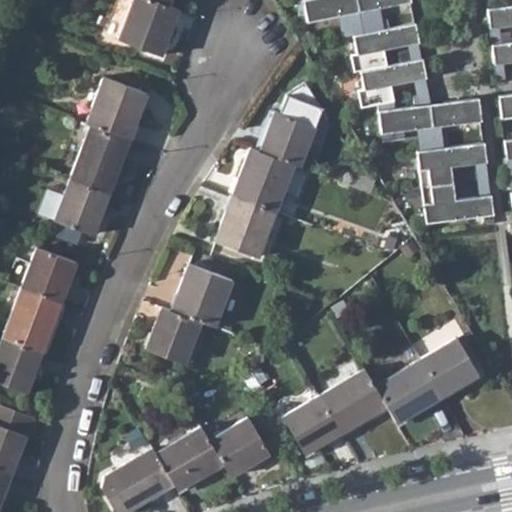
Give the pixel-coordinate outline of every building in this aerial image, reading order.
[(166,3),(157,0),(131,0),(117,38),(160,54),(172,24),(169,23),(176,7),(166,3)] [(302,0),(307,19),(339,13),(343,35),(352,33),(356,51),(350,53),(353,69),(360,69),(363,87),(357,89),(360,106),(376,103),(392,99),(390,83),(412,78),(425,76),(421,56),(410,58),(385,63),(383,47),(408,42),(418,40),(414,21),(382,27),(378,6),(406,0),(302,0)] [(511,3),(486,7),(489,27),(500,25),(511,23),(511,39),(502,41),(491,43),(493,62),(502,61),(511,59),(511,3)] [(169,23),(172,24),(178,8),(176,7),(169,23)] [(500,25),(489,27),(491,42),(502,41),(500,25)] [(421,56),(418,40),(408,42),(410,58),(421,56)] [(502,61),(493,62),(495,78),(504,77),(502,61)] [(145,92),(102,76),(84,122),(123,138),(130,120),(133,122),(145,92)] [(417,104),(429,103),(425,76),(412,78),(415,94),(417,104)] [(259,151),(293,164),(299,166),(314,127),(328,117),(304,82),(286,94),(279,113),(274,111),(259,151)] [(511,91),(497,93),(500,116),(511,114),(511,136),(503,138),(505,158),(511,156),(511,189),(509,190),(511,210),(511,209),(511,91)] [(394,106),(377,109),(380,131),(417,126),(420,148),(416,149),(425,221),(493,212),(490,192),(479,194),(454,197),(451,165),(475,162),(486,160),(483,140),(448,144),(443,145),(441,132),(440,124),(480,119),(478,96),(442,101),(443,101),(429,103),(417,104),(415,94),(411,94),(413,104),(394,106)] [(377,109),(394,106),(392,99),(376,103),(377,109)] [(123,138),(127,139),(133,122),(130,120),(123,138)] [(123,138),(84,122),(77,139),(82,141),(68,177),(107,192),(121,156),(117,154),(123,138)] [(117,154),(121,156),(127,139),(123,138),(117,154)] [(259,151),(250,147),(238,177),(240,179),(234,194),(275,210),(293,164),(259,151)] [(486,160),(475,162),(479,194),(490,192),(486,160)] [(375,181),(350,171),(345,184),(370,194),(375,181)] [(107,192),(68,177),(53,218),(92,233),(107,192)] [(232,194),(234,194),(240,179),(238,177),(232,194)] [(275,210),(234,194),(228,211),(225,210),(214,241),(257,257),(275,210)] [(225,210),(228,211),(234,194),(232,194),(225,210)] [(400,248),(407,258),(419,249),(413,240),(400,248)] [(75,261),(35,246),(20,287),(59,302),(75,261)] [(232,279),(189,262),(177,293),(179,294),(173,310),(200,321),(214,326),(232,279)] [(59,302),(20,287),(1,336),(41,351),(59,302)] [(171,309),(173,310),(179,294),(177,293),(171,309)] [(309,301),(290,293),(286,305),(304,313),(309,301)] [(171,309),(161,305),(144,347),(183,363),(200,321),(173,310),(171,309)] [(41,351),(1,336),(0,338),(0,382),(25,392),(41,351)] [(476,372),(455,336),(418,358),(440,394),(476,372)] [(440,394),(418,358),(373,385),(384,404),(395,421),(440,394)] [(373,385),(363,367),(318,394),(339,431),(384,404),(373,385)] [(247,377),(253,387),(261,383),(255,373),(247,377)] [(339,431),(318,394),(281,416),(303,452),(309,449),(339,431)] [(34,416),(0,402),(0,471),(10,475),(26,434),(27,435),(34,416)] [(267,452),(246,416),(214,436),(207,440),(221,463),(228,476),(267,452)] [(200,426),(207,440),(214,436),(206,423),(200,426)] [(200,426),(199,426),(154,452),(172,483),(176,489),(221,463),(207,440),(200,426)] [(114,511),(122,511),(172,483),(154,452),(151,447),(102,476),(99,487),(114,511)] [(0,500),(10,475),(0,471),(0,500)]
